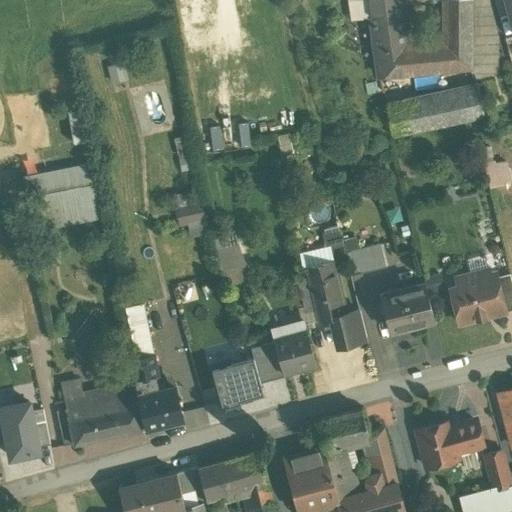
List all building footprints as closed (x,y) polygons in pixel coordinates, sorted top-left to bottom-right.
[(399,0),(368,0),(373,32),(386,30),(402,29),(399,0)] [(470,0),(446,0),(446,12),(470,11),(470,0)] [(470,11),(446,12),(446,28),(470,28),(470,11)] [(470,28),(446,28),(446,40),(469,40),(470,28)] [(402,29),(386,30),(387,46),(392,46),(404,45),(402,29)] [(386,30),(373,32),(375,47),(387,46),(386,30)] [(469,40),(446,40),(446,43),(446,68),(469,65),(469,40)] [(446,43),(420,47),(422,70),(446,68),(446,43)] [(387,46),(375,47),(377,60),(389,58),(394,57),(392,46),(387,46)] [(420,47),(402,50),(402,56),(403,72),(422,70),(420,47)] [(394,57),(389,58),(391,73),(403,72),(402,56),(394,57)] [(389,58),(377,60),(378,74),(391,73),(389,58)] [(475,85),(384,106),(390,135),(482,114),(475,85)] [(82,187),(26,198),(33,228),(88,216),(82,187)] [(0,192),(0,224),(9,222),(2,192),(0,192)] [(184,198),(184,232),(205,232),(205,198),(184,198)] [(234,232),(214,239),(216,252),(238,245),(234,232)] [(381,243),(346,252),(351,274),(386,266),(381,243)] [(238,245),(216,252),(220,271),(226,269),(244,264),(244,262),(238,245)] [(332,260),(305,266),(308,277),(313,298),(324,296),(330,318),(346,314),(345,313),(332,260)] [(244,264),(226,269),(231,285),(251,278),(246,262),(244,262),(244,264)] [(496,271),(472,277),(471,274),(469,273),(459,276),(457,279),(459,285),(450,287),(459,322),(506,310),(497,275),(496,271)] [(511,281),(509,272),(497,275),(506,310),(511,308),(511,281)] [(313,298),(308,277),(297,280),(305,312),(300,313),(302,320),(303,320),(304,323),(318,319),(313,298)] [(424,281),(379,292),(389,331),(434,319),(424,281)] [(324,296),(313,298),(318,319),(319,321),(330,318),(324,296)] [(151,354),(152,354),(143,308),(127,311),(136,357),(151,354)] [(346,314),(330,318),(336,344),(365,336),(358,309),(345,313),(346,314)] [(302,320),(270,329),(273,338),(274,342),(282,373),(315,364),(304,323),(303,320),(302,320)] [(254,357),(260,382),(283,376),(282,373),(274,342),(251,348),(254,357)] [(136,357),(130,358),(134,380),(153,376),(155,376),(151,354),(136,357)] [(230,361),(208,367),(213,386),(216,385),(222,408),(241,403),(240,400),(263,393),(260,382),(254,357),(230,364),(230,361)] [(153,376),(134,380),(138,400),(155,396),(154,390),(156,390),(153,376)] [(78,380),(61,383),(63,397),(80,394),(78,380)] [(131,383),(115,386),(118,398),(112,399),(114,410),(115,410),(136,405),(131,383)] [(155,396),(138,400),(145,427),(181,419),(173,385),(156,390),(154,390),(155,396)] [(511,389),(498,393),(511,445),(511,389)] [(80,394),(63,397),(66,411),(68,421),(84,417),(80,394)] [(39,452),(38,446),(31,411),(29,402),(0,407),(0,408),(10,458),(39,452)] [(136,405),(115,410),(120,433),(141,428),(136,405)] [(38,446),(50,444),(43,409),(31,411),(38,446)] [(361,409),(316,421),(323,449),(337,499),(357,493),(348,458),(344,445),(361,440),(369,438),(368,432),(367,433),(361,409)] [(84,417),(68,421),(73,444),(120,433),(115,410),(114,410),(84,417)] [(65,446),(73,444),(68,421),(66,411),(57,413),(65,446)] [(448,422),(416,430),(425,466),(457,458),(456,451),(481,444),(475,421),(449,428),(448,422)] [(382,430),(368,432),(369,438),(361,440),(370,475),(376,473),(372,457),(388,453),(382,430)] [(323,449),(285,459),(298,511),(314,511),(314,508),(337,501),(337,499),(323,449)] [(511,491),(501,450),(484,455),(493,488),(461,497),(465,511),(490,511),(511,506),(511,491)] [(257,452),(198,468),(207,501),(251,489),(266,485),(257,452)] [(388,453),(372,457),(376,473),(370,475),(368,476),(365,481),(368,491),(358,493),(357,493),(337,499),(337,501),(340,511),(399,511),(403,511),(388,453)] [(197,468),(176,473),(185,508),(201,503),(201,504),(207,503),(197,468)] [(176,473),(117,488),(123,511),(173,511),(176,511),(185,509),(185,508),(176,473)] [(266,485),(251,489),(255,503),(270,499),(266,485)] [(255,503),(250,505),(251,511),(273,511),(270,499),(255,503)] [(201,503),(185,508),(185,509),(176,511),(175,511),(202,511),(201,504),(201,503)]
